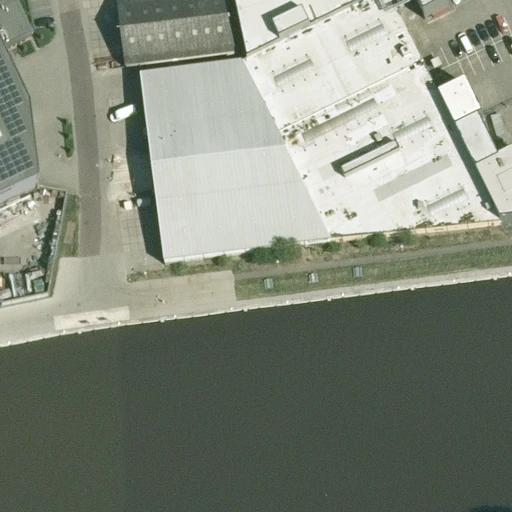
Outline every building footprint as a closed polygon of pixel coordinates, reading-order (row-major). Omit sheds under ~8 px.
[(29,41),(15,11),(9,0),(0,0),(0,204),(36,188),(27,111),(0,55),(29,41)] [(223,0),(164,0),(119,5),(126,69),(236,56),(223,0)] [(331,244),(501,226),(477,176),(498,164),(478,123),(483,121),(467,86),(440,99),(391,0),(235,0),(249,65),(243,67),(141,80),(164,266),(331,245),(331,244)] [(406,0),(395,0),(400,9),(409,4),(406,0)] [(449,0),(423,0),(429,12),(450,2),(449,0)] [(511,156),(498,164),(477,176),(501,226),(511,224),(511,156)]
